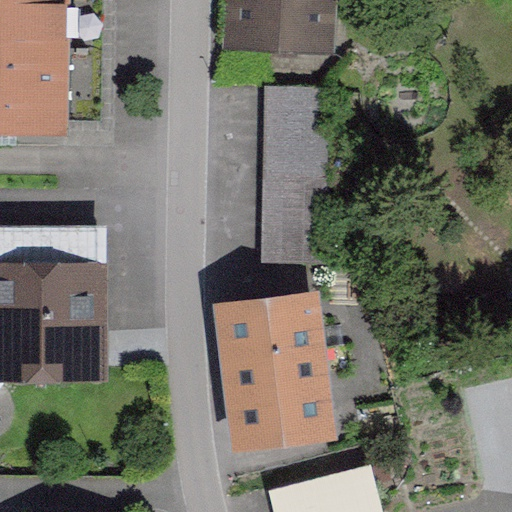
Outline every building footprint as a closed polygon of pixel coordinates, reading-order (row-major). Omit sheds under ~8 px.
[(0,0),(0,125),(86,126),(87,0),(0,0)] [(234,0),(231,48),(335,54),(338,0),(234,0)] [(338,91),(267,91),(265,261),(336,262),(338,91)] [(0,376),(115,375),(113,258),(0,260),(0,376)] [(337,431),(319,283),(213,296),(231,444),(337,431)] [(384,511),(371,459),(270,485),(276,511),(384,511)]
